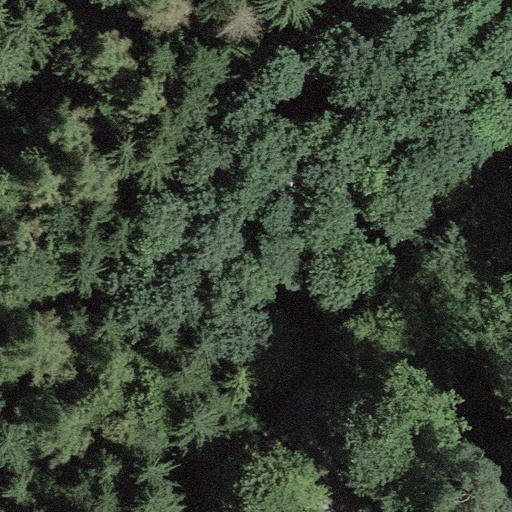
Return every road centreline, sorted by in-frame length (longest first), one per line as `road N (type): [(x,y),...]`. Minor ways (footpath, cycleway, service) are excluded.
road 1 (track): [(511,159),(206,511)]
road 2 (track): [(333,511),(328,368)]
